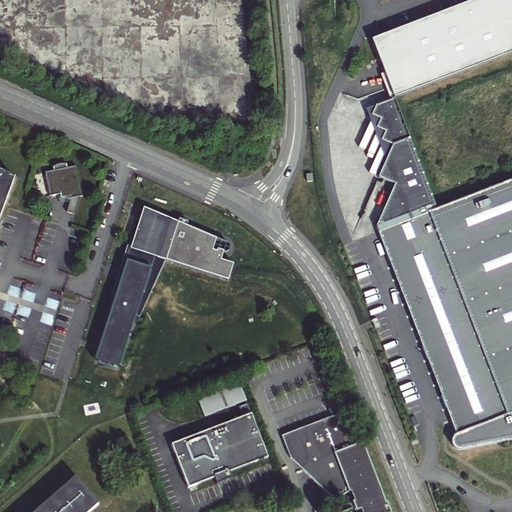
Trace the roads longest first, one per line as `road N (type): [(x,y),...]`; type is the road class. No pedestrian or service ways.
road 1 (tertiary): [(252,212),(301,257),(334,306),(414,511)]
road 2 (tertiary): [(0,95),(252,212)]
road 3 (tertiary): [(286,0),(293,140),(283,174),(252,212)]
